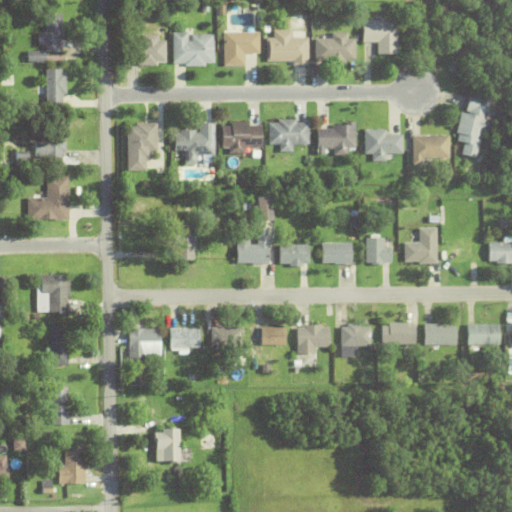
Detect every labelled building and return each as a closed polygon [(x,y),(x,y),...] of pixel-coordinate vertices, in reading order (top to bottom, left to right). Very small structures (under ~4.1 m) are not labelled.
[(44,53),(44,47),(37,47),(36,32),(44,32),(43,15),(60,15),(61,52),(44,53)] [(375,53),(375,41),(360,41),(360,19),(378,19),(378,17),(395,17),(395,53),(375,53)] [(296,29),(296,36),(306,36),(306,63),(291,64),(291,60),(264,61),(264,37),(271,37),(271,29),(289,29),(296,29)] [(203,65),(183,65),(183,62),(170,63),(170,31),(186,31),(186,33),(212,33),(212,63),(203,63),(203,65)] [(221,31),(257,31),(258,52),(242,52),(242,65),(221,65),(221,31)] [(353,37),(353,60),(344,60),(344,63),(326,63),(326,60),(308,60),(308,45),(313,45),(313,37),(330,37),(330,31),(346,31),(346,37),(353,37)] [(164,39),(164,61),(155,61),(155,65),(136,65),(136,61),(121,62),(121,39),(140,38),(140,33),(157,33),(157,39),(164,39)] [(26,63),(26,52),(44,52),(44,63),(26,63)] [(45,92),(44,92),(44,70),(61,70),(61,74),(64,74),(64,95),(61,95),(61,109),(45,109),(45,92)] [(0,75),(14,75),(14,86),(0,86),(0,75)] [(489,119),(486,133),(480,131),(474,157),(460,154),(463,142),(456,140),(457,134),(454,133),(460,111),(464,112),(468,95),(488,100),(483,118),(489,119)] [(307,122),(307,144),(290,144),(290,152),(277,152),(277,144),(266,144),(266,122),(276,122),(276,118),(294,118),(294,122),(307,122)] [(346,147),(346,155),(332,155),(332,147),(315,147),(315,128),(331,129),(331,124),(345,125),(345,121),(354,121),(353,147),(346,147)] [(194,155),(194,165),(182,165),(182,151),(172,151),(172,133),(178,133),(178,129),(194,129),(193,132),(197,132),(197,122),(213,122),(213,156),(194,155)] [(259,125),(259,146),(242,146),(242,154),(227,154),(227,147),(220,147),(220,126),(230,126),(230,122),(247,122),(247,125),(259,125)] [(156,123),(156,151),(149,151),(149,159),(145,159),(145,170),(125,170),(125,126),(134,126),(134,123),(156,123)] [(64,141),(64,153),(62,153),(62,159),(59,159),(60,169),(44,169),(44,159),(33,159),(33,143),(43,143),(43,128),(62,127),(62,141),(64,141)] [(370,154),(362,154),(362,129),(384,129),(384,134),(401,134),(401,153),(384,153),(384,161),(370,161),(370,154)] [(410,136),(447,136),(448,158),(420,158),(420,165),(411,165),(410,136)] [(14,151),(26,150),(27,166),(14,166),(14,151)] [(441,169),(448,169),(449,179),(441,179),(441,169)] [(25,199),(45,198),(44,178),(67,177),(68,221),(26,223),(25,199)] [(254,195),(268,194),(269,218),(256,219),(254,195)] [(198,237),(199,245),(192,245),(193,260),(174,260),(174,222),(192,221),(192,237),(198,237)] [(417,264),(417,261),(403,261),(402,242),(418,242),(418,228),(434,228),(434,264),(417,264)] [(234,240),(247,240),(247,244),(255,244),(255,229),(267,229),(267,264),(250,265),(250,263),(234,263),(234,240)] [(382,264),(369,264),(369,262),(364,262),(363,238),(382,237),(382,247),(389,247),(389,263),(382,263),(382,264)] [(511,242),(511,261),(511,263),(494,263),(494,261),(486,261),(486,242),(502,242),(502,237),(511,237),(511,242)] [(460,261),(445,261),(445,243),(476,242),(477,261),(460,261)] [(320,263),(320,243),(350,243),(350,263),(320,263)] [(287,267),(287,264),(277,264),(277,245),(307,244),(307,263),(300,263),(300,266),(287,267)] [(68,278),(68,297),(65,297),(65,312),(39,313),(39,319),(32,320),(32,312),(35,312),(35,286),(39,286),(39,275),(65,275),(65,278),(68,278)] [(380,344),(380,327),(386,327),(386,323),(406,323),(406,326),(413,326),(413,344),(380,344)] [(339,327),(345,327),(345,324),(358,324),(358,327),(369,327),(369,346),(356,346),(356,357),(339,357),(339,327)] [(454,326),(455,345),(422,345),(422,324),(440,324),(440,326),(454,326)] [(481,351),(481,345),(465,345),(465,324),(498,324),(498,345),(485,345),(486,351),(481,351)] [(41,357),(48,357),(48,326),(66,325),(66,366),(41,366),(41,357)] [(295,328),(302,328),(302,325),(320,325),(320,328),(327,328),(327,346),(313,346),(313,353),(295,353),(295,328)] [(216,345),(216,344),(209,344),(209,327),(239,327),(240,345),(216,345)] [(283,328),(283,345),(259,345),(259,327),(270,327),(270,328),(283,328)] [(157,360),(149,361),(149,356),(144,356),(144,362),(140,362),(140,359),(135,359),(135,362),(127,363),(126,328),(143,328),(143,329),(158,329),(159,356),(157,356),(157,360)] [(198,329),(198,348),(167,349),(167,328),(185,328),(185,329),(198,329)] [(260,364),(268,364),(268,373),(261,373),(260,364)] [(49,387),(66,387),(67,425),(49,425),(49,387)] [(85,392),(86,398),(83,398),(84,401),(74,401),(73,398),(68,399),(68,393),(73,392),(73,391),(80,391),(80,393),(85,392)] [(178,430),(154,430),(154,462),(178,462),(178,430)] [(13,438),(25,438),(25,450),(13,451),(13,438)] [(64,459),(61,459),(61,452),(64,452),(64,451),(83,451),(83,484),(58,484),(58,466),(64,466),(64,459)] [(0,455),(6,455),(9,477),(0,478),(0,455)]
